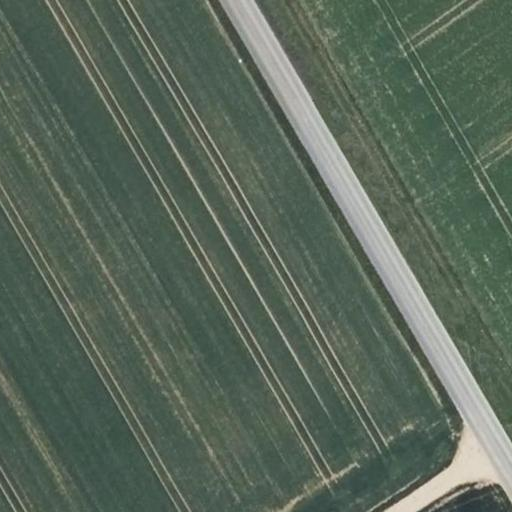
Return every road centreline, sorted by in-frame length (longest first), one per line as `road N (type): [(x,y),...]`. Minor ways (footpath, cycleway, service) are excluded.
road 1 (tertiary): [(511,455),(245,0)]
road 2 (track): [(402,511),(503,442)]
